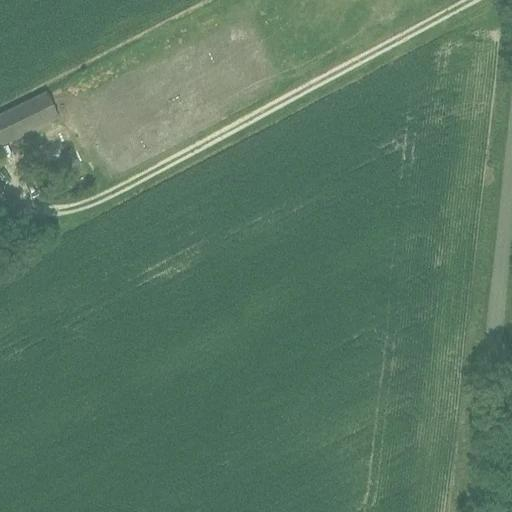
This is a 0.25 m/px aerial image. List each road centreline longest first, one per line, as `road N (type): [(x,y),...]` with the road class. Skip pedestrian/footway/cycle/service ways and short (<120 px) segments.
road 1 (unknown): [(97,203),(498,0)]
road 2 (unclassified): [(475,511),(511,158)]
